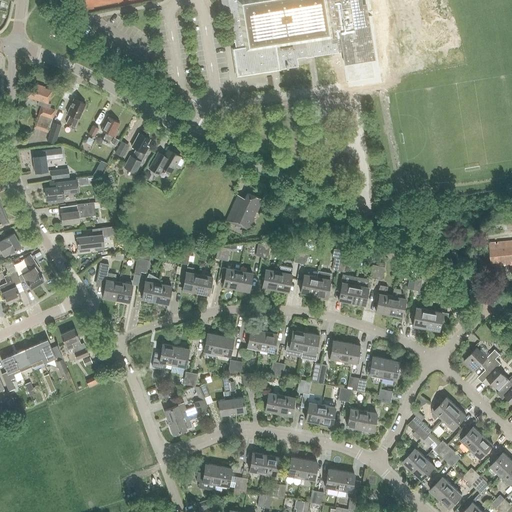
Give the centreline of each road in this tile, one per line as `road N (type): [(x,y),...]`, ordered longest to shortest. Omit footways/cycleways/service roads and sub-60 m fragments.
road 1 (unclassified): [(491,301),(397,228),(187,134),(83,72),(13,47)]
road 2 (residential): [(435,359),(357,324),(268,308),(162,323),(114,346)]
road 3 (residential): [(82,300),(14,184),(13,47)]
road 4 (residential): [(376,465),(350,450),(243,429),(160,458)]
road 5 (residential): [(376,465),(435,359)]
road 6 (residential): [(160,458),(114,346)]
